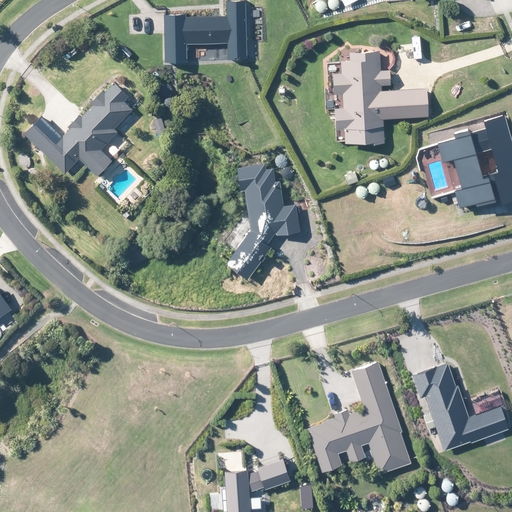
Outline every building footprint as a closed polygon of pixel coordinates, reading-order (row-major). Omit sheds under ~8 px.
[(187,11),(165,12),(166,60),(189,60),(188,42),(228,41),(229,56),(246,56),(245,1),(226,1),(227,14),(187,15),(187,11)] [(382,87),(379,48),(347,51),(347,59),(339,59),(339,72),(330,72),(332,93),(340,92),(341,106),(332,107),(334,126),(341,126),(342,140),(362,139),(362,141),(380,139),(378,115),(429,112),(427,84),(382,87)] [(112,129),(135,105),(128,99),(130,96),(111,78),(62,128),(43,109),(20,133),(62,173),(75,159),(84,167),(93,176),(110,159),(101,150),(109,141),(108,140),(116,132),(112,129)] [(485,126),(473,129),(471,125),(454,130),(455,135),(437,140),(442,161),(453,158),(460,185),(455,186),(460,203),(478,198),(478,200),(501,194),(503,199),(511,196),(511,136),(505,112),(483,118),(485,126)] [(161,115),(152,118),(157,134),(166,131),(161,115)] [(222,266),(247,283),(274,243),(270,240),(272,236),(298,233),(295,205),(280,207),(277,180),(272,181),(270,168),(262,169),(261,160),(235,163),(240,198),(243,198),(247,229),(222,266)] [(354,171),(343,175),(346,184),(358,180),(354,171)] [(447,361),(414,372),(422,394),(426,392),(445,446),(471,437),(472,440),(511,426),(502,401),(469,412),(458,383),(455,384),(447,361)] [(365,409),(307,427),(321,469),(342,462),(338,452),(343,450),(347,462),(364,457),(359,443),(367,441),(377,473),(409,463),(376,363),(353,371),(365,409)] [(252,511),(251,488),(265,483),(266,486),(292,477),(284,455),(258,464),(259,467),(249,470),(249,466),(226,468),(228,511),(252,511)]
